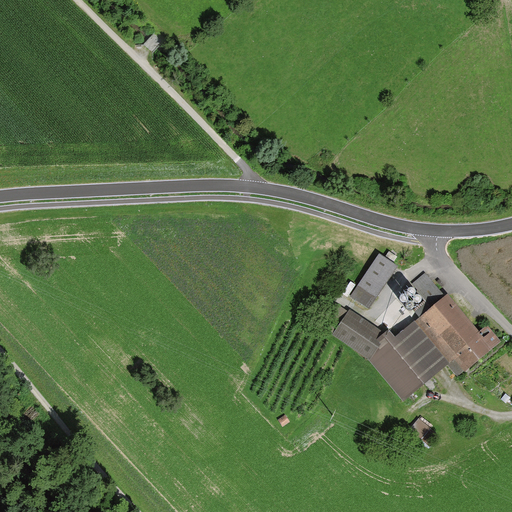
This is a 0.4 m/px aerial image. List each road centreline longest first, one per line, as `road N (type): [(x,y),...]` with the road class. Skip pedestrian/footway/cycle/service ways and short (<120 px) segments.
road 1 (tertiary): [(0,196),(241,184),(418,229),(511,223)]
road 2 (track): [(258,185),(77,0)]
road 3 (track): [(0,345),(150,511)]
road 4 (track): [(511,334),(441,259),(436,231)]
